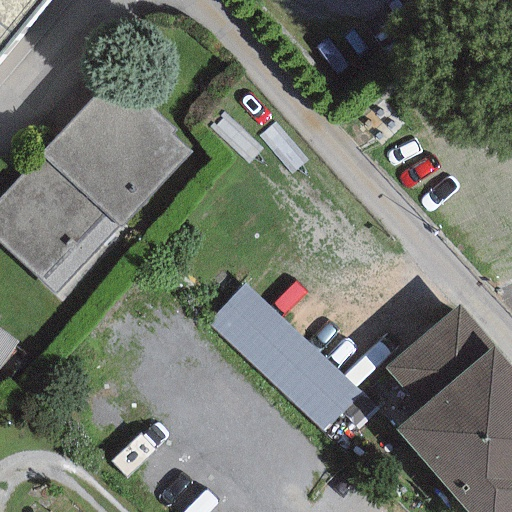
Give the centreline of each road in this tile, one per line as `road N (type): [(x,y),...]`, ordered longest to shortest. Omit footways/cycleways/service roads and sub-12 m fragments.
road 1 (residential): [(205,0),(511,351)]
road 2 (residential): [(0,131),(108,0)]
